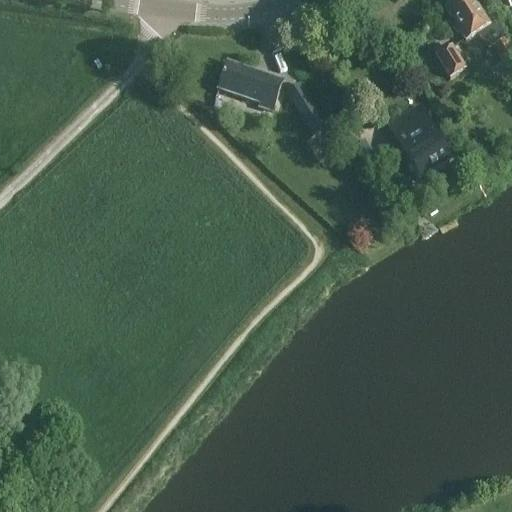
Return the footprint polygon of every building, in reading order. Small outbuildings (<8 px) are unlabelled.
[(490,29),(471,0),(465,0),(446,12),(456,27),(453,28),(458,35),(460,34),(466,44),(478,37),(487,52),(494,47),(509,71),(511,68),(511,49),(497,25),(490,29)] [(435,58),(450,82),(468,71),(453,47),(435,58)] [(259,109),(273,114),(283,84),(228,65),(219,92),(260,106),(259,109)] [(287,96),(313,139),(327,131),(300,87),(287,96)] [(430,167),(433,172),(452,160),(420,108),(388,128),(417,175),(430,167)] [(341,152),(329,132),(308,145),(320,165),(341,152)] [(352,149),(365,172),(379,164),(366,141),(352,149)]
